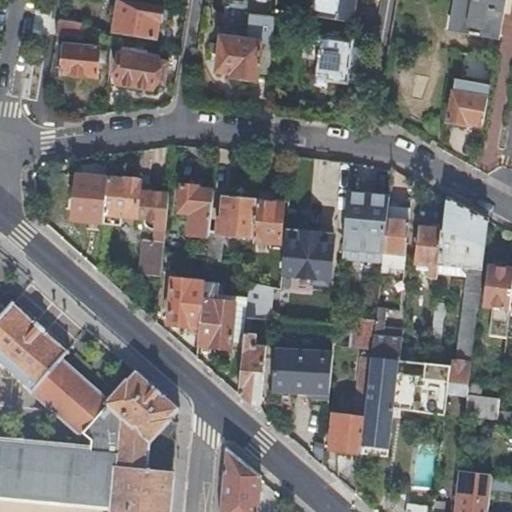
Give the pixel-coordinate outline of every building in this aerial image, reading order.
[(161,5),(127,0),(116,0),(111,29),(154,36),(158,19),(159,19),(161,5)] [(317,15),(350,20),(353,0),(315,0),(313,14),(317,15)] [(453,0),(449,26),(498,35),(503,9),(508,10),(509,0),(453,0)] [(315,27),(317,15),(313,14),(296,11),(280,8),(278,21),(315,27)] [(82,21),(55,17),(52,33),(59,34),(79,37),(82,21)] [(78,44),(79,37),(59,34),(59,43),(78,44)] [(255,76),(267,77),(270,40),(218,34),(214,68),(235,71),(234,75),(242,76),(242,81),(251,82),(252,77),(255,78),(255,76)] [(351,40),(351,39),(320,34),(315,71),(326,73),(326,76),(345,80),(356,81),(357,71),(360,51),(362,41),(351,40)] [(58,52),(56,72),(96,75),(98,46),(78,44),(59,43),(58,52)] [(142,52),(143,47),(120,44),(119,48),(114,82),(151,87),(152,80),(160,82),(165,58),(156,57),(156,54),(142,52)] [(49,52),(46,71),(56,72),(58,52),(49,52)] [(465,120),(481,123),(488,83),(453,78),(445,118),(465,122),(465,120)] [(69,218),(101,221),(105,177),(74,174),(69,218)] [(105,177),(101,221),(118,223),(119,215),(141,217),(141,218),(141,219),(141,220),(141,221),(142,222),(142,223),(142,224),(143,224),(143,225),(144,225),(144,226),(145,227),(146,227),(146,228),(147,228),(148,228),(148,229),(149,229),(150,229),(153,229),(162,230),(166,194),(145,192),(144,192),(144,194),(136,194),(138,183),(138,181),(105,177)] [(196,187),(203,188),(204,180),(195,179),(194,185),(196,186),(196,187)] [(146,184),(138,183),(136,194),(144,194),(144,192),(145,192),(146,184)] [(207,232),(212,189),(203,188),(196,187),(196,186),(194,185),(181,184),(179,211),(191,212),(189,232),(207,234),(207,232)] [(252,236),(252,239),(278,241),(281,202),(270,201),(271,193),(256,191),(255,200),(252,236)] [(380,260),(386,206),(388,195),(344,192),(339,257),(380,260)] [(220,233),(252,236),(255,200),(222,197),(219,216),(222,217),(220,233)] [(487,219),(445,197),(442,229),(437,272),(459,275),(458,282),(464,283),(479,284),(487,219)] [(380,260),(379,271),(385,271),(385,265),(402,267),(408,209),(386,206),(380,260)] [(177,230),(189,232),(191,212),(179,211),(177,230)] [(437,272),(442,229),(419,227),(416,261),(429,263),(428,275),(437,276),(437,272)] [(153,229),(152,241),(161,242),(162,230),(153,229)] [(283,235),(280,273),(309,276),(309,282),(326,284),(326,278),(328,278),(331,243),(319,241),(319,233),(299,231),(298,237),(283,235)] [(205,258),(218,259),(220,233),(207,232),(207,234),(207,235),(205,258)] [(138,275),(158,276),(160,254),(160,251),(161,242),(152,241),(141,240),(138,275)] [(481,304),(508,308),(511,272),(511,266),(486,263),(481,304)] [(198,327),(202,280),(171,277),(166,323),(198,327)] [(241,351),(243,326),(246,297),(217,293),(217,282),(202,280),(198,327),(196,344),(208,345),(208,346),(229,349),(241,351)] [(249,327),(253,283),(248,281),(246,297),(243,326),(249,327)] [(454,361),(470,363),(479,284),(464,283),(454,361)] [(167,511),(169,494),(170,494),(170,492),(169,492),(171,476),(172,476),(172,474),(171,473),(171,472),(168,471),(168,473),(146,471),(149,442),(169,417),(176,422),(177,407),(176,406),(177,405),(175,403),(174,405),(162,394),(163,393),(161,391),(159,392),(149,383),(150,382),(148,380),(147,381),(135,371),(136,369),(133,368),(125,378),(124,377),(104,400),(58,359),(64,351),(65,352),(67,351),(66,350),(67,348),(65,346),(64,348),(44,331),(46,329),(44,327),(42,329),(33,321),(35,319),(32,317),(31,319),(12,302),(13,300),(11,298),(9,300),(8,299),(7,301),(8,302),(1,310),(0,308),(0,362),(7,369),(6,370),(8,372),(9,371),(79,431),(79,430),(89,438),(88,447),(84,502),(111,504),(110,511),(167,511)] [(434,306),(430,351),(439,353),(445,307),(434,306)] [(374,313),(373,320),(370,348),(369,354),(397,357),(398,357),(400,337),(383,335),(385,320),(380,320),(381,314),(374,313)] [(350,317),(347,346),(360,347),(370,348),(373,320),(350,317)] [(237,392),(251,404),(258,404),(264,345),(254,343),(255,333),(248,332),(249,327),(243,326),(241,351),(237,392)] [(332,356),(273,350),(269,387),(309,390),(308,396),(327,398),(332,356)] [(352,413),(362,414),(369,354),(359,353),(352,413)] [(362,414),(359,442),(370,444),(386,445),(391,404),(443,410),(444,408),(445,391),(449,364),(428,361),(424,361),(422,374),(395,371),(397,357),(369,354),(362,414)] [(449,364),(445,391),(466,393),(470,363),(454,361),(449,360),(449,364)] [(466,393),(464,413),(496,416),(498,397),(466,393)] [(362,414),(352,413),(329,410),(325,447),(358,450),(358,449),(359,445),(359,442),(362,414)] [(0,493),(84,502),(88,447),(0,437),(0,493)] [(313,452),(320,459),(323,442),(314,441),(313,452)] [(224,446),(218,511),(255,511),(258,474),(224,446)] [(486,511),(491,475),(457,470),(451,511),(486,511)] [(432,507),(431,511),(440,511),(442,503),(433,502),(432,507)]
